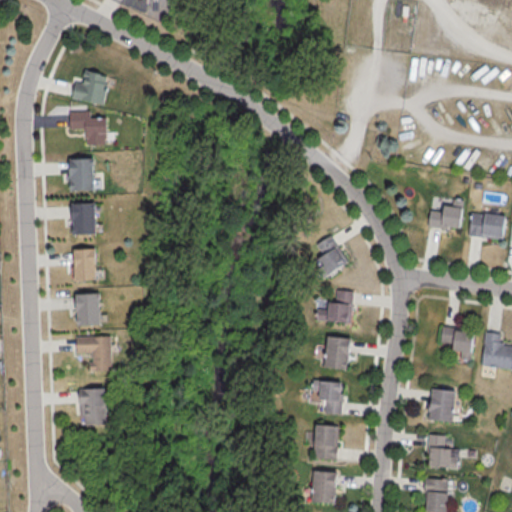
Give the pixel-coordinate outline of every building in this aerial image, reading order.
[(70,98),(102,104),(107,75),(82,71),(80,84),(72,83),(70,98)] [(104,113),(68,113),(68,129),(83,129),(83,144),(104,144),(104,113)] [(91,159),(66,159),(66,189),(91,189),(91,159)] [(93,234),(93,203),(69,203),(69,234),(93,234)] [(458,229),(459,208),(428,205),(426,227),(458,229)] [(500,238),(502,216),(469,213),(466,235),(500,238)] [(318,271),(340,268),(336,238),(315,240),(318,271)] [(93,248),(71,248),(71,279),(93,279),(93,248)] [(349,322),(350,291),(328,290),(327,308),(315,308),(315,321),(349,322)] [(97,293),(73,293),(73,324),(97,324),(97,293)] [(437,342),(448,344),(447,350),(457,351),(456,360),(467,362),(471,331),(440,326),(437,342)] [(511,369),(511,361),(511,345),(498,344),(499,334),(483,332),(480,365),(511,369)] [(342,370),(349,339),(326,334),(320,365),(342,370)] [(109,336),(74,336),(74,353),(90,353),(90,372),(109,372),(109,336)] [(318,390),(315,412),(338,414),(341,382),(311,380),(310,390),(318,390)] [(425,419),(449,422),(452,391),(428,388),(425,419)] [(103,425),(103,390),(78,390),(78,425),(103,425)] [(336,459),(336,425),(310,425),(310,459),(336,459)] [(423,466),(447,467),(449,435),(425,434),(423,466)] [(334,471),(309,471),(309,502),(334,502),(334,471)] [(421,511),(444,511),(444,478),(422,478),(421,511)]
